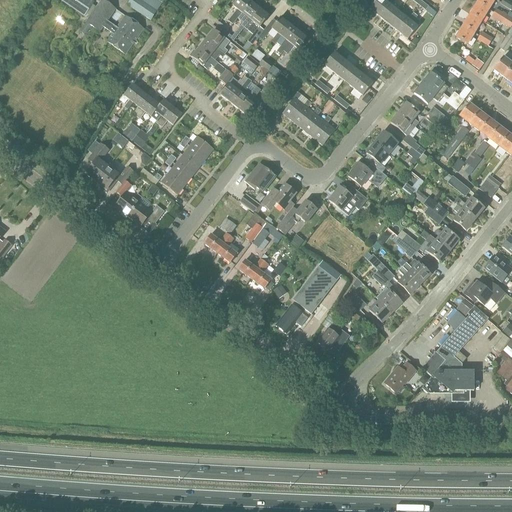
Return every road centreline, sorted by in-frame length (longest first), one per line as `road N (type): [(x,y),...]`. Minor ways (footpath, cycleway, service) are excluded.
road 1 (motorway): [(511,481),(0,458)]
road 2 (motorway): [(0,484),(511,506)]
road 3 (residential): [(337,409),(511,206)]
road 4 (residential): [(428,47),(326,172),(304,176),(267,146),(252,146)]
road 5 (secondary): [(337,409),(154,269)]
road 6 (residential): [(209,0),(166,66),(252,146)]
road 7 (secondary): [(154,269),(0,151)]
road 8 (secondary): [(511,416),(389,418),(337,409)]
road 9 (residential): [(252,146),(154,269)]
